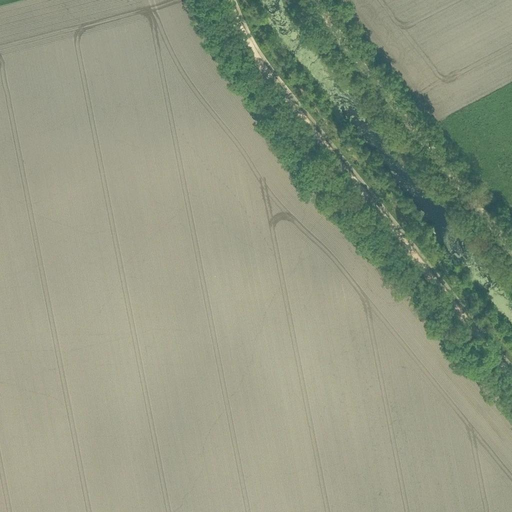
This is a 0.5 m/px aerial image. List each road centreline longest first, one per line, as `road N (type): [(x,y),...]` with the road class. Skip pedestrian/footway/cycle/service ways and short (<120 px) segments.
road 1 (track): [(227,0),(253,57),(511,378)]
road 2 (track): [(316,0),(511,251)]
